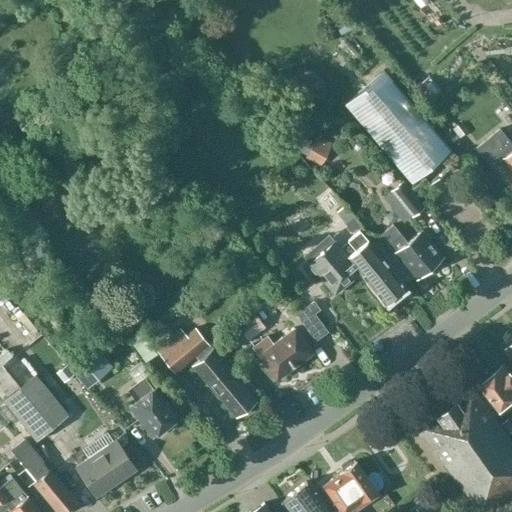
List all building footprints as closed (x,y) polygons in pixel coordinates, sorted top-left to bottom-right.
[(450,149),(383,70),(343,104),(411,183),(450,149)] [(421,73),(414,88),(428,94),(435,80),(421,73)] [(511,144),(507,139),(498,128),(476,147),(491,166),(502,157),(511,169),(511,144)] [(312,142),(307,154),(305,157),(319,163),(329,142),(315,136),(312,142)] [(303,137),(298,149),(307,154),(312,142),(303,137)] [(382,197),(404,222),(424,204),(402,179),(382,197)] [(344,206),(335,213),(351,232),(360,225),(344,206)] [(407,242),(400,233),(393,224),(379,234),(387,244),(415,278),(443,255),(422,230),(407,242)] [(406,288),(360,231),(348,241),(349,242),(341,248),(335,242),(325,250),(324,248),(318,253),(319,255),(309,263),(311,265),(311,269),(314,273),(318,274),(335,294),(361,273),(386,305),(406,288)] [(315,340),(327,332),(314,314),(319,310),(314,302),(297,314),(315,340)] [(253,312),(236,325),(248,340),(265,327),(253,312)] [(235,416),(255,399),(196,328),(186,336),(180,328),(155,349),(175,373),(197,354),(201,359),(194,366),(235,416)] [(276,379),(312,353),(294,328),(272,344),(266,336),(253,346),(253,347),(245,352),(251,360),(259,354),(276,379)] [(127,337),(145,362),(157,354),(139,329),(127,337)] [(100,352),(74,373),(87,389),(113,367),(100,352)] [(34,438),(40,434),(63,415),(14,354),(0,365),(0,384),(9,395),(3,400),(34,438)] [(55,372),(63,381),(72,374),(65,364),(55,372)] [(496,410),(511,397),(511,380),(501,365),(477,384),(496,410)] [(153,436),(178,417),(155,386),(151,389),(144,380),(130,390),(137,400),(130,405),(153,436)] [(511,443),(506,435),(498,426),(471,390),(454,403),(453,401),(434,415),(436,417),(418,431),(479,511),(495,501),(497,504),(511,492),(511,443)] [(511,428),(506,420),(498,426),(506,435),(511,430),(511,428)] [(63,511),(77,501),(52,470),(50,471),(42,462),(44,461),(24,438),(10,449),(37,481),(34,483),(57,511),(63,511)] [(96,496),(136,468),(116,439),(76,467),(96,496)] [(339,509),(335,511),(351,511),(350,509),(375,491),(375,490),(382,485),(382,480),(377,473),(372,472),(365,477),(353,461),(334,474),(335,476),(322,485),(339,509)] [(10,511),(40,511),(12,477),(0,486),(0,503),(2,501),(10,511)] [(327,511),(328,511),(305,482),(280,501),(287,511),(327,511)] [(432,495),(418,505),(423,511),(429,511),(439,505),(432,495)] [(275,511),(266,498),(245,511),(275,511)]
